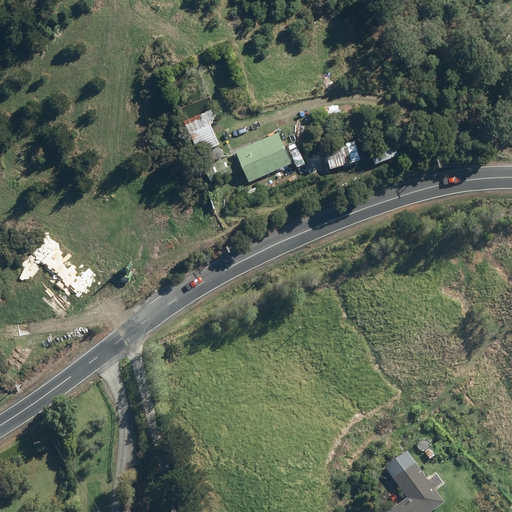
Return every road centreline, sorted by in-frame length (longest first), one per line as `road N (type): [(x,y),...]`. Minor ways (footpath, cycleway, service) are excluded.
road 1 (tertiary): [(0,426),(173,301),(288,239),(413,192),(511,177)]
road 2 (unknown): [(124,336),(177,511)]
